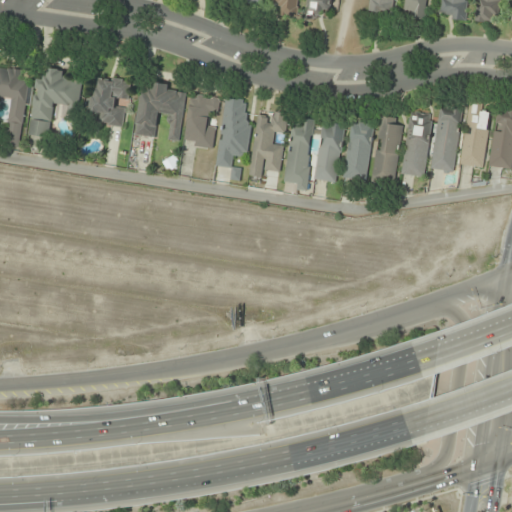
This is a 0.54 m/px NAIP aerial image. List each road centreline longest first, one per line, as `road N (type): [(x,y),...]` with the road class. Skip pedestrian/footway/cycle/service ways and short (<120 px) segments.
road 1 (secondary): [(511,275),(252,352),(0,384)]
road 2 (residential): [(0,11),(117,30),(259,79),(325,92),(453,74),(511,78)]
road 3 (motorway): [(420,358),(286,403),(204,420),(0,439)]
road 4 (residential): [(511,49),(460,44),(362,61),(306,59),(102,0)]
road 5 (motorway): [(0,492),(119,487),(203,473),(408,423)]
road 6 (motorway): [(387,369),(152,409),(0,416)]
road 7 (secondary): [(416,489),(444,461),(465,331),(454,316),(424,306)]
road 8 (motorway): [(0,506),(123,493),(203,473)]
road 9 (secondary): [(328,511),(511,454)]
road 10 (secondary): [(511,316),(488,464)]
